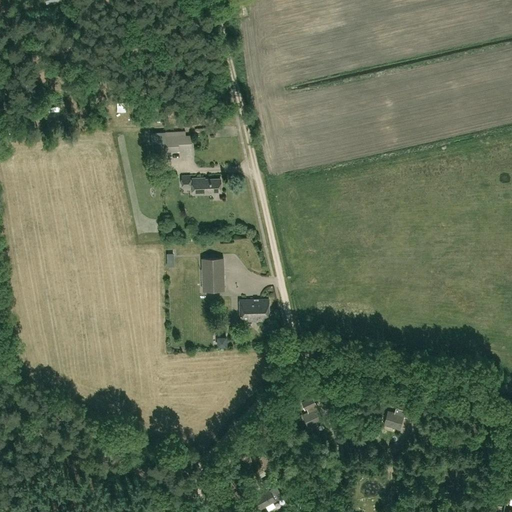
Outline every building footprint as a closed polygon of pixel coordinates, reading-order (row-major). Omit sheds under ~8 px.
[(191,135),(185,135),(185,131),(151,132),(152,143),(166,143),(166,151),(179,150),(178,148),(192,147),(191,135)] [(191,187),(190,175),(181,175),(181,187),(191,187)] [(205,179),(205,177),(192,178),(193,194),(211,193),(211,192),(221,191),(220,178),(205,179)] [(204,290),(224,289),(223,257),(203,258),(204,290)] [(240,299),(240,321),(269,320),(269,299),(240,299)] [(316,404),(312,398),(302,403),(305,409),(306,409),(308,412),(302,415),(308,427),(323,420),(316,404)] [(422,410),(416,408),(410,406),(408,411),(396,408),(395,413),(388,411),(384,423),(400,428),(403,415),(419,420),(422,410)] [(413,457),(403,450),(401,454),(410,461),(413,457)] [(258,456),(264,467),(271,464),(265,452),(258,456)] [(443,465),(448,455),(442,452),(437,462),(443,465)] [(461,472),(446,465),(441,477),(456,483),(461,472)] [(266,488),(268,491),(253,499),(259,510),(266,506),(268,511),(276,507),(273,502),(275,501),(282,497),(276,486),(275,487),(273,484),(268,475),(261,479),(266,488)] [(250,485),(243,478),(238,483),(244,490),(250,485)] [(508,484),(497,482),(496,489),(507,490),(508,484)] [(243,498),(237,490),(230,496),(237,503),(243,498)]
